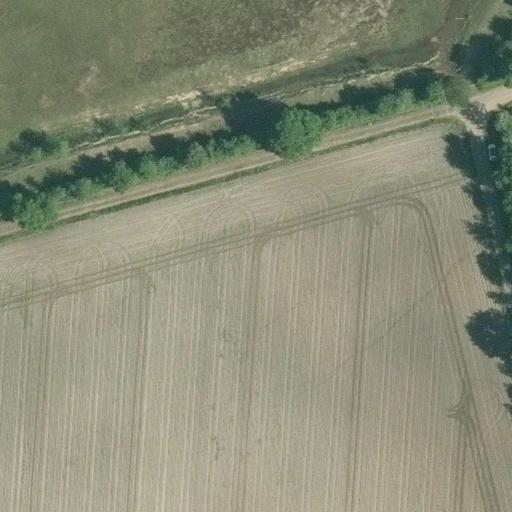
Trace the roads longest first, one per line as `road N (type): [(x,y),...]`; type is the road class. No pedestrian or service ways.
road 1 (track): [(0,226),(465,104)]
road 2 (unclassified): [(511,91),(465,104),(511,302)]
